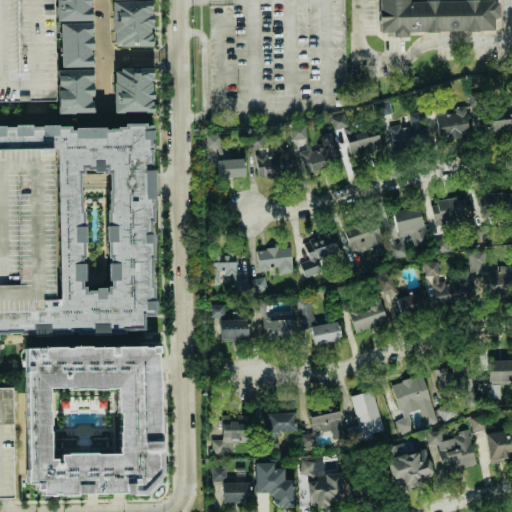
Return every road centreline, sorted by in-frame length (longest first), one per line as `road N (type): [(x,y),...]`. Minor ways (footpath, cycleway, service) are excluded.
road 1 (tertiary): [(178,507),(184,480),(177,0)]
road 2 (residential): [(511,161),(389,182),(308,209),(249,212)]
road 3 (residential): [(511,326),(305,377),(252,378)]
